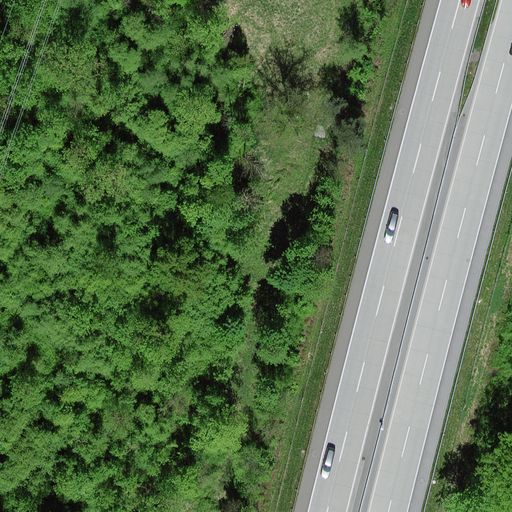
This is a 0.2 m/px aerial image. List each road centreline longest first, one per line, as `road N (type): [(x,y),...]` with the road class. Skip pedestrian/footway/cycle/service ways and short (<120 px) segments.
road 1 (motorway): [(461,0),(327,511)]
road 2 (motorway): [(389,511),(511,30)]
